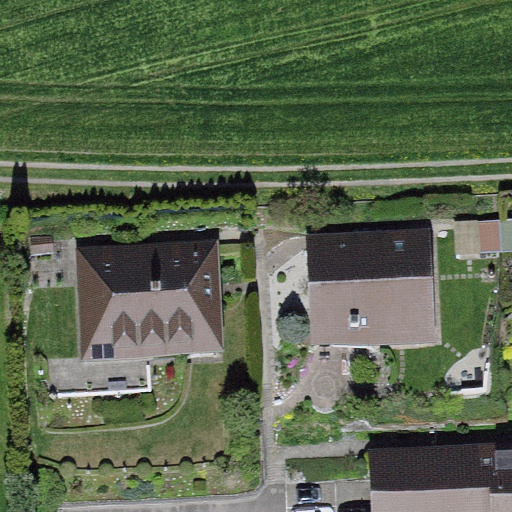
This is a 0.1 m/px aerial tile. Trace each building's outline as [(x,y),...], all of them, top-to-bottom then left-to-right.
[(229,257),(90,270),(99,379),(239,367),(229,257)] [(445,259),(326,266),(331,357),(450,350),(445,259)] [(227,438),(170,440),(172,499),(229,496),(227,438)] [(170,440),(113,442),(115,500),(172,499),(170,440)] [(113,442),(54,444),(56,503),(115,500),(113,442)] [(508,511),(506,461),(386,468),(388,511),(508,511)]
